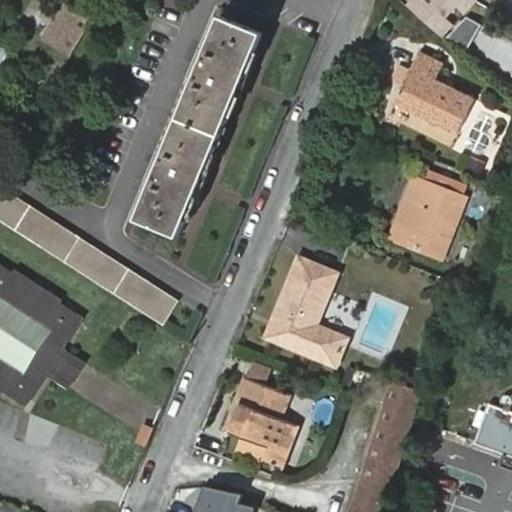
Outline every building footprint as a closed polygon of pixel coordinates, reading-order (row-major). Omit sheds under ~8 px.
[(460,0),(413,0),(408,6),(409,7),(410,7),(416,13),(434,29),(460,0)] [(460,0),(434,29),(443,37),(477,0),(460,0)] [(91,20),(63,3),(43,36),(70,54),(91,20)] [(151,226),(215,149),(261,34),(218,16),(136,218),(151,226)] [(0,63),(11,44),(0,37),(0,63)] [(395,102),(457,134),(474,99),(436,80),(444,64),(420,52),(395,102)] [(215,152),(154,226),(180,237),(199,191),(203,180),(215,152)] [(459,195),(463,183),(425,169),(421,180),(459,195)] [(389,237),(397,240),(421,180),(413,177),(389,237)] [(421,180),(397,240),(440,257),(463,197),(467,198),(471,186),(463,183),(459,195),(421,180)] [(0,220),(101,286),(120,264),(0,187),(0,220)] [(478,189),(471,208),(481,211),(488,192),(478,189)] [(284,322),(277,340),(337,365),(348,339),(316,326),(332,288),(338,273),(301,258),(275,319),(284,322)] [(122,264),(104,286),(165,325),(179,301),(122,264)] [(53,345),(76,316),(0,268),(0,387),(11,395),(34,367),(31,365),(26,372),(21,368),(46,331),(51,335),(46,341),(53,345)] [(79,315),(54,346),(59,349),(80,316),(79,315)] [(268,337),(277,340),(284,322),(275,319),(268,337)] [(37,366),(45,371),(65,383),(79,362),(59,349),(54,346),(37,366)] [(270,383),(274,368),(254,362),(250,377),(270,383)] [(394,382),(421,390),(426,373),(400,364),(394,382)] [(37,366),(12,396),(24,404),(45,371),(37,366)] [(236,417),(231,415),(225,430),(230,432),(244,437),(238,452),(282,469),(299,425),(282,418),(270,413),(279,389),(246,377),(237,401),(236,402),(241,404),(236,417)] [(362,482),(390,491),(422,390),(421,390),(394,382),(387,403),(362,482)] [(270,413),(282,418),(291,394),(279,389),(270,413)] [(236,402),(231,415),(236,417),(241,404),(236,402)] [(511,412),(489,404),(475,442),(511,454),(511,412)] [(351,511),(382,511),(390,491),(362,482),(351,511)] [(244,496),(208,489),(198,511),(257,511),(258,509),(240,504),(244,496)]
